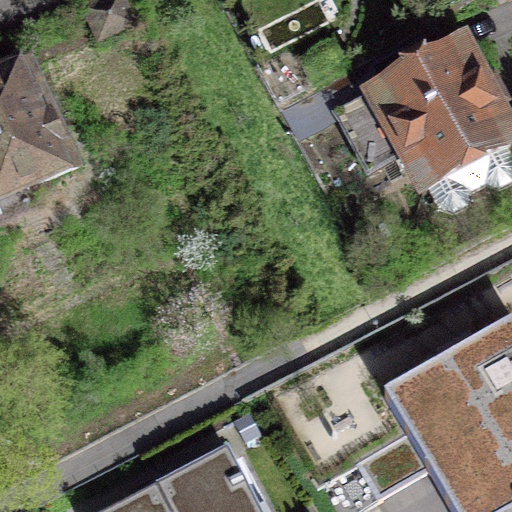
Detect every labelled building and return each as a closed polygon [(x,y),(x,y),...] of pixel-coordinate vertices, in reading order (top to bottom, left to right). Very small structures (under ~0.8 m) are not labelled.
[(118,1),(91,13),(101,38),(129,25),(118,1)] [(435,17),(311,79),(379,214),(502,152),(435,17)] [(26,69),(0,80),(0,201),(71,170),(26,69)] [(511,325),(384,397),(406,435),(390,444),(356,463),(378,503),(426,476),(511,428),(511,325)] [(511,511),(511,428),(426,476),(443,506),(446,511),(511,511)] [(156,490),(167,511),(259,511),(226,451),(156,490)] [(167,511),(156,490),(115,511),(167,511)]
